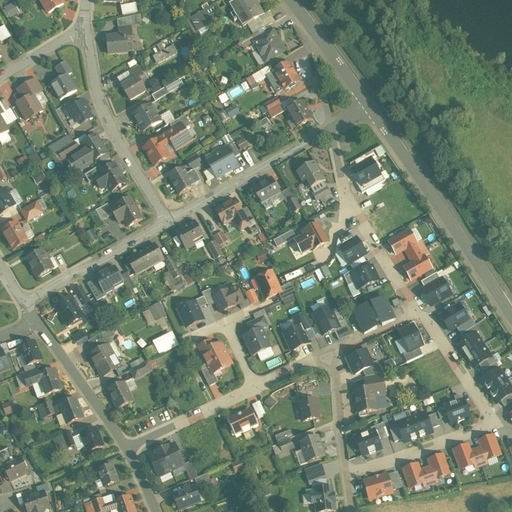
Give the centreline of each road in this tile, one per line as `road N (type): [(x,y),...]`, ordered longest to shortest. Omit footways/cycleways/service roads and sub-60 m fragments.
road 1 (residential): [(418,312),(490,421),(346,477)]
road 2 (tertiary): [(366,109),(511,320)]
road 3 (residential): [(167,220),(102,104),(85,25)]
road 4 (residential): [(331,128),(343,188),(418,312)]
road 5 (residential): [(331,128),(167,220)]
road 6 (residential): [(167,220),(24,304)]
road 7 (residential): [(125,450),(36,325)]
road 8 (residential): [(256,387),(125,450)]
road 9 (tertiary): [(287,0),(366,109)]
road 10 (residential): [(346,477),(336,374),(318,360)]
